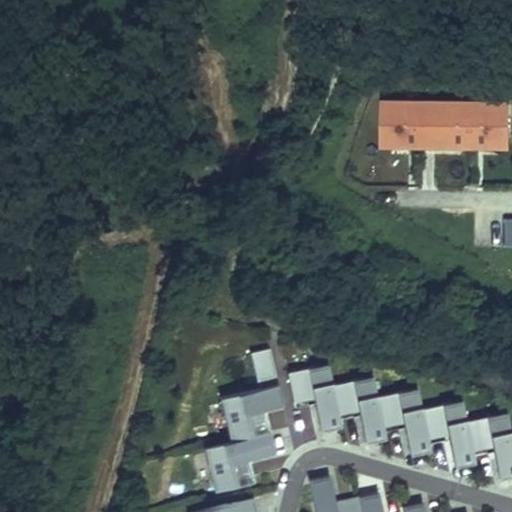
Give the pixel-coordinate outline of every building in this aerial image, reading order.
[(511,103),(381,105),(382,155),(511,152),(511,103)] [(267,350),(248,354),(255,382),(274,377),(267,350)] [(326,365),(286,373),(291,397),(311,393),(319,434),(340,429),(337,415),(330,385),(326,365)] [(370,376),(330,385),(337,415),(357,411),(364,444),(384,440),(379,421),(374,398),(370,376)] [(276,386),(210,401),(220,445),(202,449),(212,493),(250,484),(245,460),(272,454),(262,411),(280,407),(276,386)] [(414,389),(374,398),(379,421),(400,417),(409,457),(428,453),(425,439),(418,410),(414,389)] [(459,400),(418,410),(425,439),(445,435),(453,469),(474,464),(471,451),(464,421),(459,400)] [(504,413),(464,421),(471,451),(490,447),(498,481),(511,477),(511,448),(509,433),(504,413)] [(327,476),(306,480),(311,511),(359,511),(356,499),(332,503),(327,476)] [(380,511),(377,495),(356,499),(359,511),(380,511)] [(253,511),(251,500),(199,511),(253,511)] [(423,511),(422,503),(401,508),(401,511),(423,511)]
